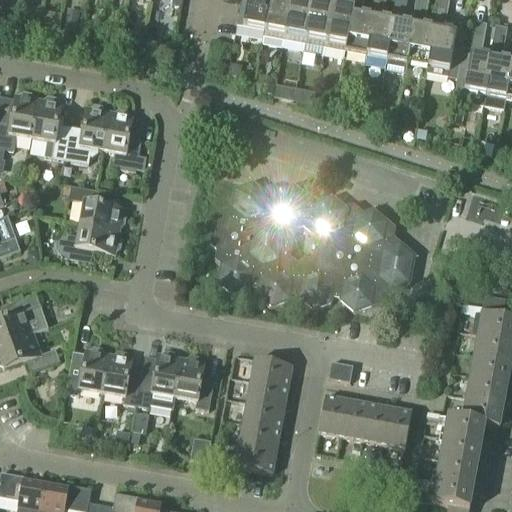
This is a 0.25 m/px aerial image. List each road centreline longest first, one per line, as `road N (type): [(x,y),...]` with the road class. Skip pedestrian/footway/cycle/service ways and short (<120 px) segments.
road 1 (residential): [(0,65),(146,99),(172,132),(141,291),(158,320),(307,351)]
road 2 (residential): [(260,511),(27,466),(0,428)]
road 3 (residential): [(300,511),(319,391),(307,351)]
road 4 (residential): [(307,351),(429,370)]
